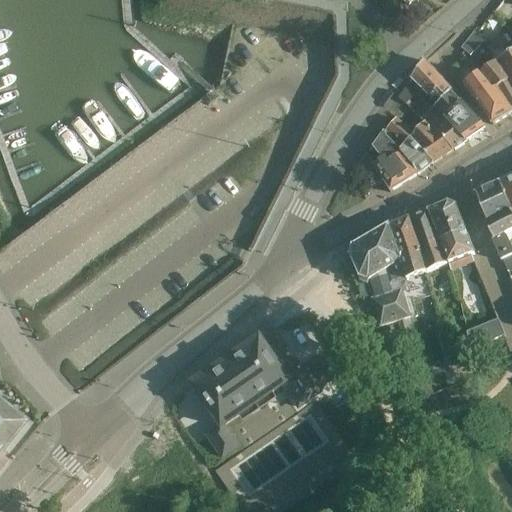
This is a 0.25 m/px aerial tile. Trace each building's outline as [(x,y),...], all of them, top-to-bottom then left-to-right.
[(462,49),(471,57),(483,43),(477,36),(474,33),(462,49)] [(511,86),(511,54),(508,56),(498,41),(495,44),(492,40),(488,42),(486,46),(498,62),(511,86)] [(412,90),(417,96),(426,103),(428,105),(434,98),(437,95),(443,101),(453,94),(442,83),(443,82),(424,62),(423,63),(412,80),(412,81),(408,87),(412,91),(412,90)] [(480,75),(509,117),(511,115),(511,86),(498,62),(497,63),(480,75)] [(492,126),(492,127),(509,117),(480,75),(464,87),(492,126)] [(398,100),(407,107),(417,96),(412,90),(412,91),(408,87),(398,100)] [(433,111),(466,144),(487,130),(486,129),(453,94),(443,101),(433,111)] [(415,115),(425,124),(454,151),(454,152),(466,144),(433,111),(428,105),(426,103),(415,115)] [(412,143),(434,165),(454,151),(425,124),(416,135),(397,118),(385,133),(383,135),(396,148),(404,140),(405,140),(410,145),(412,143)] [(383,182),(391,194),(419,176),(418,176),(419,176),(400,152),(396,148),(383,135),(373,148),(369,153),(377,165),(374,166),(367,156),(359,168),(373,189),(383,182)] [(400,152),(419,176),(434,165),(412,143),(410,145),(405,140),(404,140),(396,148),(400,152)] [(511,179),(502,184),(503,185),(501,185),(511,210),(511,179)] [(488,226),(494,239),(507,233),(511,231),(511,210),(501,185),(476,197),(476,198),(477,197),(488,222),(489,224),(487,225),(488,226)] [(429,213),(441,243),(466,232),(458,211),(458,208),(448,205),(448,206),(429,213)] [(411,220),(430,280),(439,276),(437,271),(449,266),(441,246),(441,243),(429,213),(411,220)] [(390,229),(407,280),(377,296),(369,300),(380,333),(399,324),(411,371),(428,367),(420,333),(417,330),(413,324),(411,319),(417,316),(413,301),(435,298),(430,280),(411,220),(390,229)] [(355,248),(351,258),(353,259),(361,278),(360,279),(371,283),(372,281),(377,296),(407,280),(390,229),(356,248),(355,248)] [(449,266),(452,274),(476,265),(473,257),(474,256),(475,258),(476,257),(466,232),(441,243),(441,246),(449,266)] [(511,245),(507,233),(494,239),(492,239),(508,275),(511,272),(511,245)] [(505,337),(499,320),(467,334),(472,351),(505,337)] [(380,337),(387,361),(400,357),(394,333),(380,337)] [(216,471),(244,511),(282,511),(359,459),(319,403),(296,419),(277,392),(282,389),(299,413),(324,395),(306,367),(288,379),(261,340),(224,365),(193,386),(220,425),(204,437),(223,463),(242,448),(227,427),(234,422),(251,446),(216,471)] [(0,457),(6,450),(13,455),(33,430),(0,403),(0,457)]
